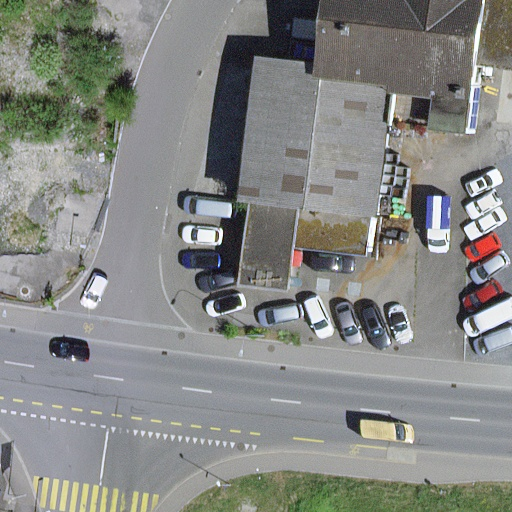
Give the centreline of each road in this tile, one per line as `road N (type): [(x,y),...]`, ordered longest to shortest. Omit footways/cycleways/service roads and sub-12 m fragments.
road 1 (primary): [(511,425),(100,379)]
road 2 (residential): [(100,379),(178,95),(228,0)]
road 3 (unclassified): [(82,511),(100,379)]
